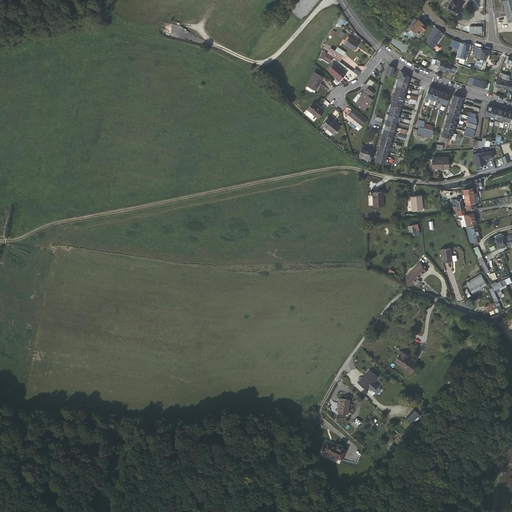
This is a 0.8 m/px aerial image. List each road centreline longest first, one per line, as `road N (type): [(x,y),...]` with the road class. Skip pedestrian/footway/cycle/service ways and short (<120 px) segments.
road 1 (track): [(0,239),(314,169),(389,175)]
road 2 (residential): [(318,407),(399,294),(419,292),(494,321),(511,310)]
road 3 (track): [(324,0),(261,61),(181,22)]
road 4 (tertiary): [(381,49),(427,77),(511,107)]
road 5 (track): [(318,407),(242,511)]
road 6 (residential): [(511,166),(439,181),(389,175)]
